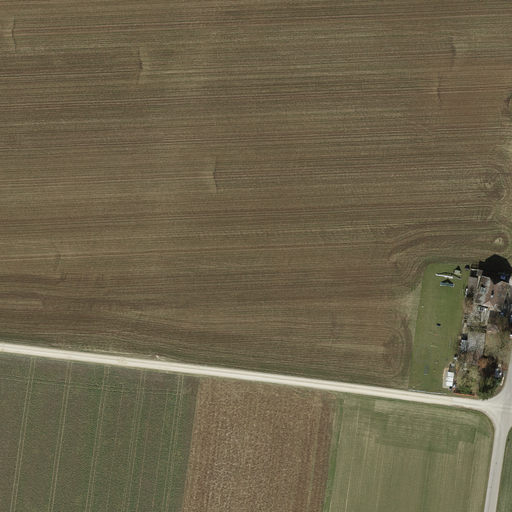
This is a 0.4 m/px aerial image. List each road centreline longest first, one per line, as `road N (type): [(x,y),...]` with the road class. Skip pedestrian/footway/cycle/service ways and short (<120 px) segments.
road 1 (track): [(0,346),(511,408)]
road 2 (unclassified): [(511,368),(491,511)]
